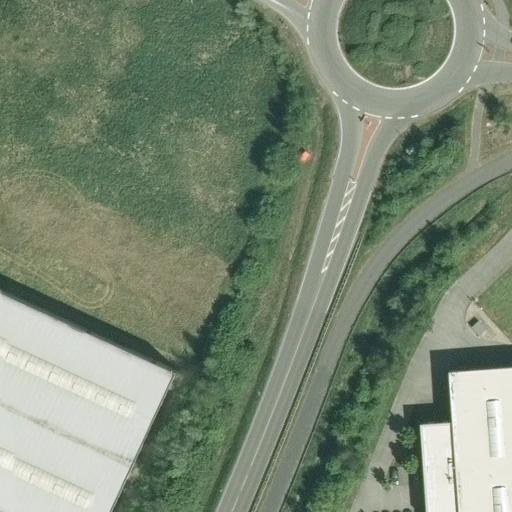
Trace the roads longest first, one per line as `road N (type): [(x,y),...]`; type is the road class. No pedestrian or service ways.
road 1 (unclassified): [(273,511),(354,304),(395,243),(433,206),(511,156)]
road 2 (tertiary): [(378,102),(321,281),(230,511)]
road 3 (tertiary): [(323,6),(320,31),(337,76),(378,102)]
